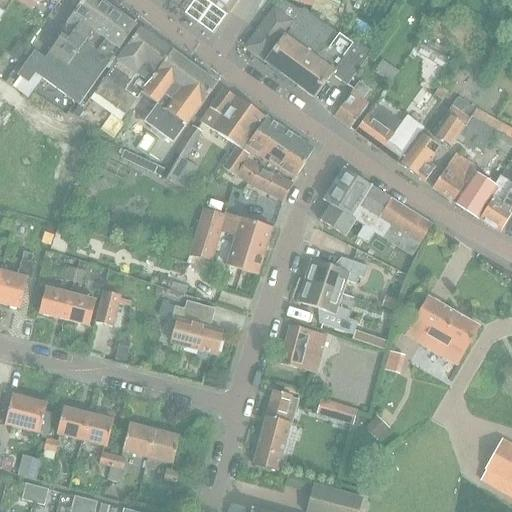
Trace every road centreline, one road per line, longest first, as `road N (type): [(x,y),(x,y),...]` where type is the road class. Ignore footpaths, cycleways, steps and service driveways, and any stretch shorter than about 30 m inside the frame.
road 1 (residential): [(238,407),(293,229),(337,146)]
road 2 (unclassified): [(238,407),(0,346)]
road 3 (tertiary): [(511,259),(337,146)]
road 4 (tertiary): [(337,146),(224,59)]
